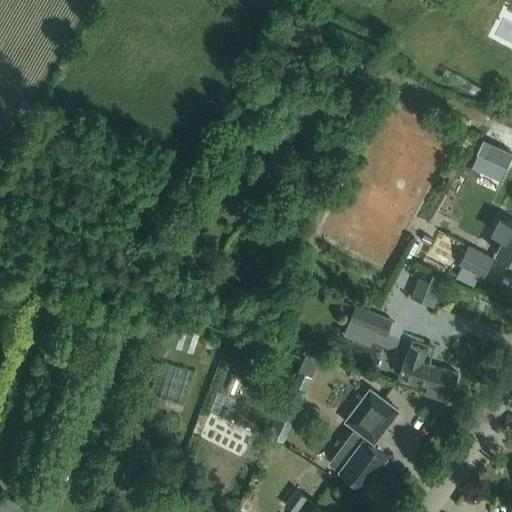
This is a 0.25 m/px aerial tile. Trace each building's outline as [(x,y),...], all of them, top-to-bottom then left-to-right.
[(511,223),(502,218),(494,232),(505,238),(498,252),(511,259),(511,223)] [(436,232),(434,235),(443,240),(452,224),(443,220),(436,232)] [(424,232),(421,238),(429,242),(432,236),(424,232)] [(493,259),(470,247),(467,246),(458,264),(484,277),(493,259)] [(391,320),(354,305),(342,300),(337,313),(349,318),(348,320),(385,335),(391,320)] [(192,353),(200,332),(177,324),(169,346),(192,353)] [(425,349),(410,344),(405,357),(404,356),(398,376),(427,385),(424,393),(448,401),(457,373),(421,361),(425,349)] [(347,439),(330,462),(346,474),(362,486),(385,456),(371,445),(374,441),(398,409),(370,388),(345,420),(356,428),(353,431),(347,439)] [(130,487),(136,468),(125,464),(119,483),(130,487)] [(326,511),(323,509),(315,504),(305,497),(295,489),(284,504),(295,511),(296,509),(299,511),(326,511)] [(20,511),(24,503),(1,495),(0,498),(0,511),(20,511)]
